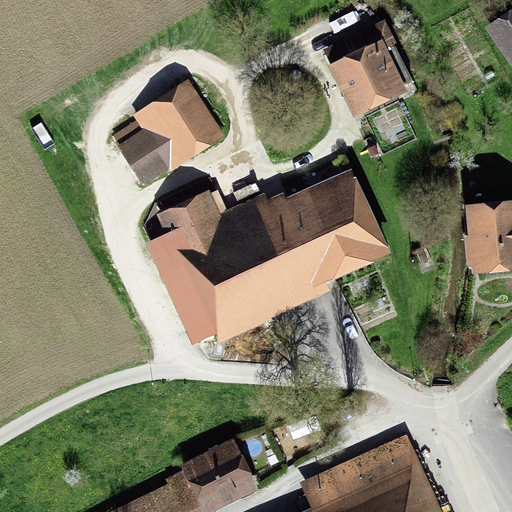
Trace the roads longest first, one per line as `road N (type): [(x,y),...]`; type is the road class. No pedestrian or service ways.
road 1 (track): [(180,368),(127,238),(128,219),(161,186),(242,142),(271,168),(306,162),(329,144),(338,117),(322,72),(274,55)]
road 2 (unclassified): [(413,412),(396,388),(371,380),(161,369),(76,394),(0,437)]
road 3 (track): [(242,142),(250,72),(305,38)]
